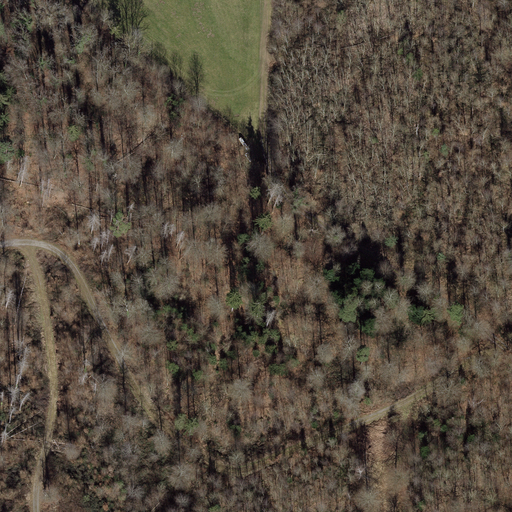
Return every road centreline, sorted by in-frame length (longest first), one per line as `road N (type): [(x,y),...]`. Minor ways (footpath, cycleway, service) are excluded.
road 1 (track): [(496,339),(403,404),(244,472),(218,468),(191,454),(112,359),(80,274),(56,248),(0,240)]
road 2 (track): [(511,354),(268,181),(257,122),(267,0)]
road 3 (track): [(26,241),(42,279),(54,367),(39,511)]
